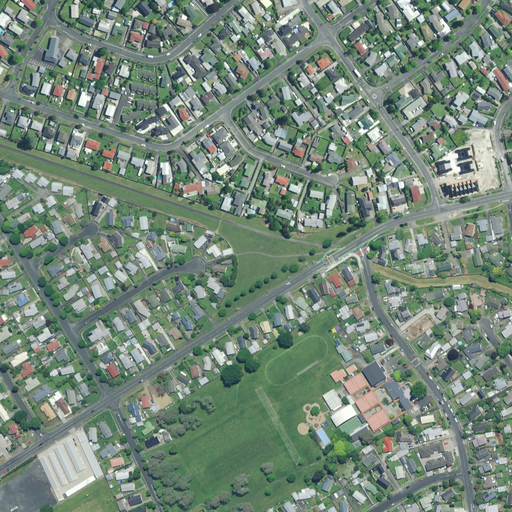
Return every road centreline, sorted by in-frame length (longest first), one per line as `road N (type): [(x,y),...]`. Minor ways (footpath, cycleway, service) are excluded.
road 1 (secondary): [(357,243),(110,398)]
road 2 (residential): [(465,472),(453,422),(379,312),(357,243)]
road 3 (residential): [(222,111),(176,144),(157,147),(8,96)]
road 4 (residential): [(235,0),(179,50),(151,60),(79,37),(45,16)]
road 5 (residential): [(378,94),(463,31),(487,0)]
road 6 (residential): [(69,332),(163,273),(196,266)]
road 7 (residential): [(222,111),(248,148),(332,179)]
road 8 (residential): [(327,35),(222,111)]
road 9 (residential): [(440,210),(430,180),(377,99)]
road 10 (residential): [(164,511),(110,398)]
